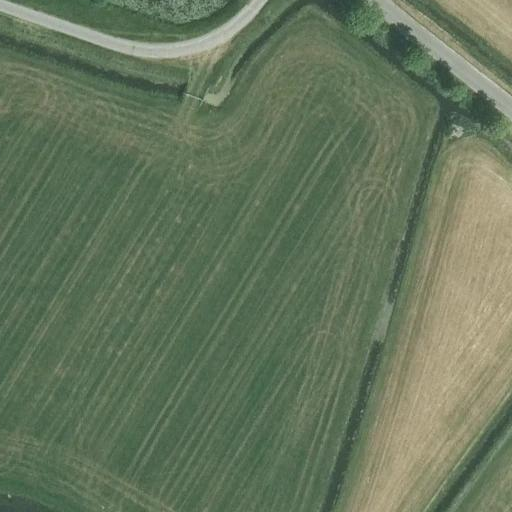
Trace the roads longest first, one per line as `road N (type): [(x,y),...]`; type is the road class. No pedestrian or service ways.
road 1 (unclassified): [(0,5),(150,52),(201,44),(260,0)]
road 2 (unclassified): [(511,109),(375,0)]
